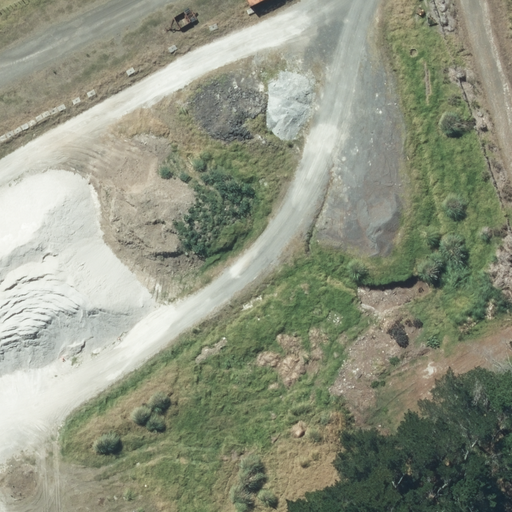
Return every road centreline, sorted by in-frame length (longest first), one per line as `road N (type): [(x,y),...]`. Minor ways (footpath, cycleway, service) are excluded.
road 1 (unclassified): [(468,0),(511,164)]
road 2 (unclassified): [(0,65),(138,0)]
